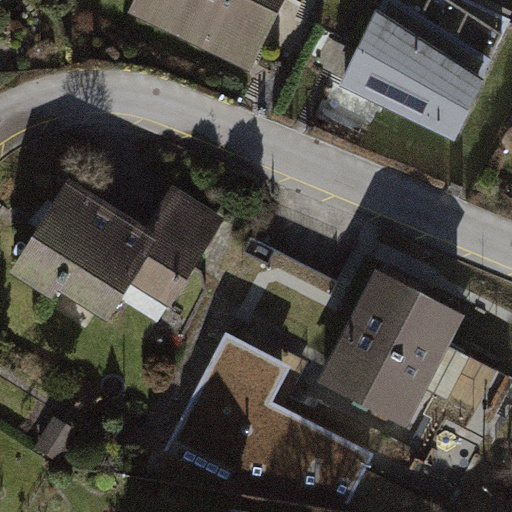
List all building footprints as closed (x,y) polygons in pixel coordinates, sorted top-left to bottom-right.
[(146,0),(140,14),(250,66),(281,0),(146,0)] [(392,0),(349,90),(455,139),(508,27),(445,0),(392,0)] [(143,230),(67,186),(19,269),(108,320),(132,280),(173,304),(223,219),(168,188),(143,230)] [(459,321),(376,279),(322,383),(405,426),(459,321)] [(195,393),(169,447),(229,476),(362,498),(379,464),(271,412),(281,390),(226,363),(208,400),(195,393)]
